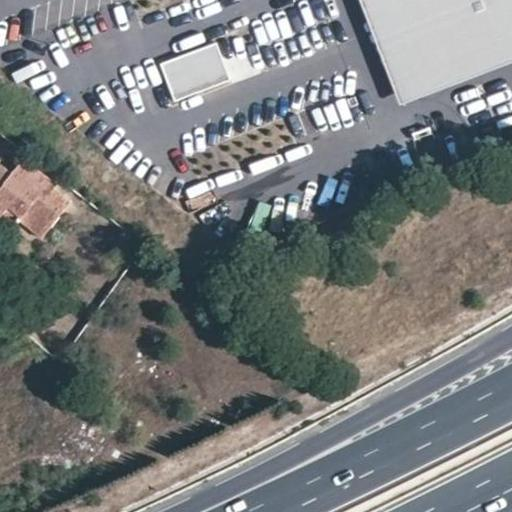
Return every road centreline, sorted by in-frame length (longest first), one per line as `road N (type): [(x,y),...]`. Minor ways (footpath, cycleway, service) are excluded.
road 1 (motorway): [(511,335),(199,511)]
road 2 (motorway): [(511,391),(265,511)]
